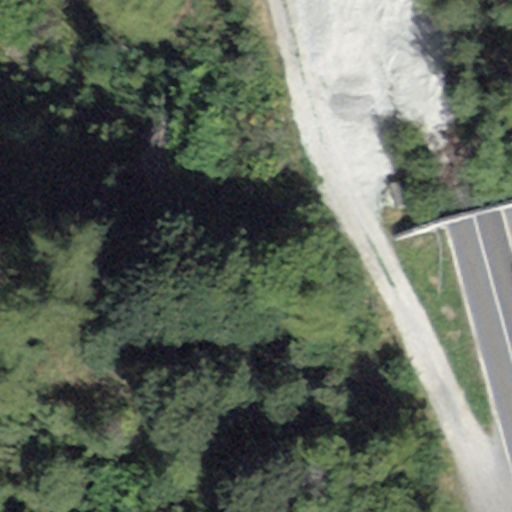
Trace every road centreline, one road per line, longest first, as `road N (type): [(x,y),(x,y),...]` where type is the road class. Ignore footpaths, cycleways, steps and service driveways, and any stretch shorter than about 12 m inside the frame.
road 1 (track): [(511,511),(499,505),(351,214),(283,0)]
road 2 (secondary): [(414,0),(511,354)]
